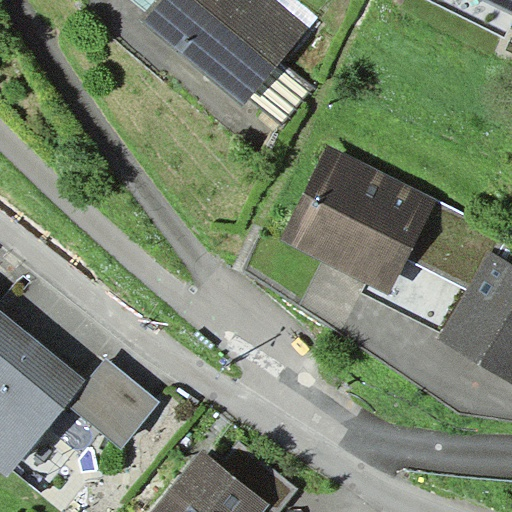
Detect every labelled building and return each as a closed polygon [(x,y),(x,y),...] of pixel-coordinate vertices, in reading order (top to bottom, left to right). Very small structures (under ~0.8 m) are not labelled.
[(295,18),(275,0),(155,0),(242,77),(295,18)] [(430,191),(332,143),(290,226),(388,274),(430,191)] [(511,260),(494,250),(452,321),(511,356),(511,260)] [(77,369),(0,305),(0,449),(6,455),(77,369)] [(153,392),(109,353),(76,390),(120,429),(153,392)] [(243,511),(260,492),(203,446),(150,510),(151,511),(243,511)]
